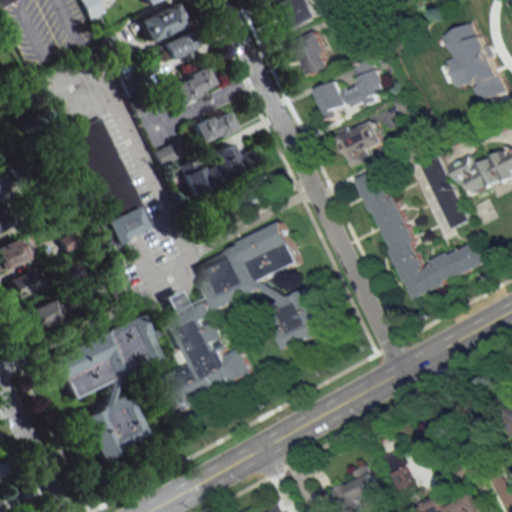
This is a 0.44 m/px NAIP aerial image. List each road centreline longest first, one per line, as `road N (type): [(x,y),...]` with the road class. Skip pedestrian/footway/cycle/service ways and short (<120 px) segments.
road 1 (secondary): [(139,511),(511,305)]
road 2 (residential): [(400,368),(218,0)]
road 3 (residential): [(433,349),(511,511)]
road 4 (residential): [(61,511),(0,384)]
